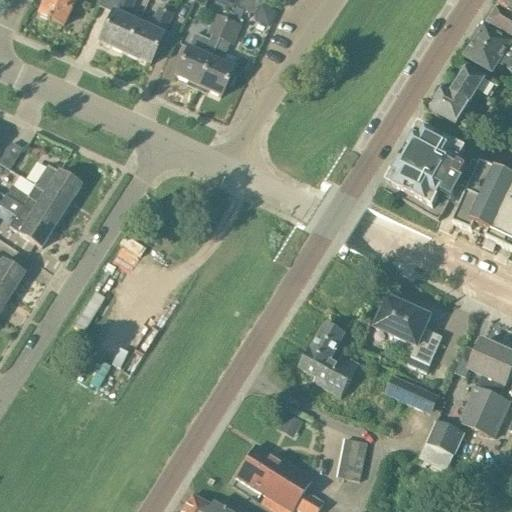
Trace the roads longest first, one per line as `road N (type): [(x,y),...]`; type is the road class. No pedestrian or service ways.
road 1 (tertiary): [(151,511),(472,0)]
road 2 (residential): [(511,295),(229,171)]
road 3 (residential): [(0,397),(165,143)]
road 4 (residential): [(229,171),(335,0)]
road 5 (residential): [(165,143),(0,69)]
